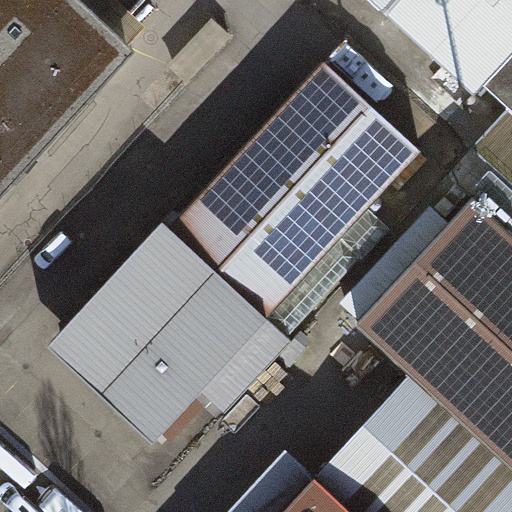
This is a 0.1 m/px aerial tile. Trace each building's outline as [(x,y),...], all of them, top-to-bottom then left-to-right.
[(0,0),(0,189),(148,23),(121,0),(0,0)] [(511,0),(391,0),(479,84),(492,71),(511,50),(511,0)] [(511,50),(492,71),(511,90),(511,50)] [(422,160),(321,65),(174,219),(274,315),(422,160)] [(511,456),(511,208),(479,178),(355,315),(402,360),(511,456)] [(174,219),(60,337),(160,433),(274,315),(174,219)] [(355,413),(313,461),(371,511),(511,511),(511,456),(402,360),(355,413)] [(371,511),(313,461),(267,511),(371,511)]
